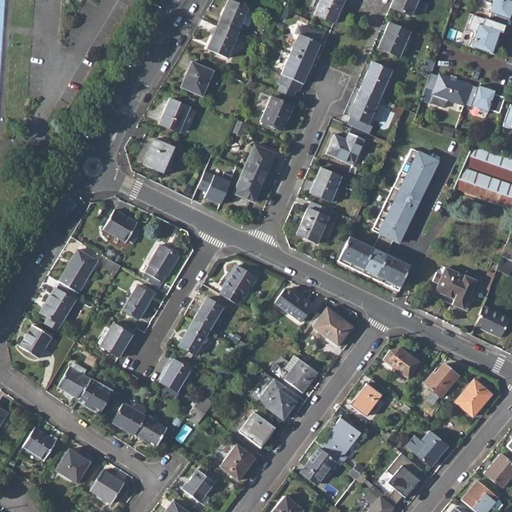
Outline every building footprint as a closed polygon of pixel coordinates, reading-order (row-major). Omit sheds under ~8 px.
[(229,0),(219,24),(238,33),(241,25),(247,11),(248,9),(229,0)] [(320,0),(313,17),(333,25),(343,0),(320,0)] [(393,0),(390,8),(411,17),(417,0),(393,0)] [(505,25),(507,26),(511,10),(511,1),(507,0),(478,0),(479,0),(491,4),(488,12),(491,13),(488,20),(505,25)] [(249,29),(255,15),(247,11),(241,25),(249,29)] [(475,32),(470,47),(491,54),(499,32),(502,33),(505,25),(488,20),(473,14),(467,29),(475,32)] [(207,51),(228,60),(239,33),(238,33),(219,24),(207,51)] [(377,49),(399,58),(410,33),(388,24),(377,49)] [(289,56),(311,65),(319,45),(318,44),(321,35),(301,27),(298,28),(295,35),(298,36),(289,56)] [(298,93),(302,85),(311,65),(289,56),(281,76),(278,84),(280,85),(296,92),(298,93)] [(180,88),(201,97),(212,72),(191,63),(180,88)] [(360,90),(380,99),(392,71),(372,63),(360,90)] [(449,80),(439,76),(438,78),(430,76),(421,102),(444,108),(447,100),(464,106),(464,105),(470,87),(455,82),(454,83),(448,81),(449,80)] [(277,92),(292,99),(296,92),(280,85),(277,92)] [(487,115),(494,92),(478,87),(477,90),(470,87),(464,105),(479,110),(478,112),(487,115)] [(351,119),(368,126),(380,99),(360,90),(353,106),(354,107),(349,118),(351,119)] [(260,123),(282,133),(293,108),(271,99),(260,123)] [(158,125),(178,134),(189,109),(169,100),(158,125)] [(502,127),(511,130),(511,106),(510,106),(502,127)] [(351,119),(348,126),(369,135),(373,128),(368,126),(351,119)] [(327,155),(353,167),(365,141),(349,135),(346,141),(335,137),(327,155)] [(144,166),(167,176),(179,150),(155,140),(144,166)] [(243,170),(264,179),(275,155),(254,146),(243,170)] [(464,167),(511,182),(511,159),(472,146),(464,167)] [(371,231),(380,234),(386,238),(426,157),(411,149),(371,231)] [(400,244),(440,163),(426,157),(386,238),(380,234),(373,249),(385,255),(392,240),(400,244)] [(331,202),(335,204),(343,187),(338,185),(341,178),(321,169),(309,194),(330,203),(331,202)] [(453,192),(511,211),(511,185),(462,169),(453,192)] [(233,194),(254,203),(264,179),(243,170),(233,194)] [(103,230),(125,243),(126,241),(133,245),(141,230),(135,227),(136,224),(114,210),(103,230)] [(295,236),(315,245),(327,219),(307,210),(295,236)] [(373,249),(348,237),(337,262),(398,292),(409,267),(385,255),(373,249)] [(163,284),(179,256),(160,245),(144,273),(146,274),(142,280),(156,289),(160,282),(163,284)] [(502,257),(511,262),(511,251),(506,248),(502,257)] [(58,283),(78,295),(98,262),(78,250),(58,283)] [(499,265),(497,270),(509,276),(511,270),(511,262),(502,257),(499,265)] [(104,267),(116,273),(120,267),(108,260),(104,267)] [(497,270),(499,265),(492,263),(482,289),(490,292),(497,270)] [(219,295),(237,306),(241,299),(241,300),(255,277),(235,266),(222,288),(223,289),(219,295)] [(433,298),(465,309),(469,297),(474,299),(482,277),(467,271),(465,276),(445,268),(442,275),(436,273),(432,282),(438,285),(433,298)] [(122,310),(138,320),(152,296),(136,287),(122,310)] [(44,324),(57,331),(75,301),(55,289),(40,313),(48,318),(44,324)] [(274,303),(300,323),(310,308),(284,289),(274,303)] [(193,322),(209,331),(222,308),(206,299),(193,322)] [(475,326),(500,338),(509,319),(484,307),(475,326)] [(312,328),(337,346),(351,327),(326,308),(312,328)] [(178,346),(194,355),(209,331),(193,322),(178,346)] [(99,348),(118,359),(132,335),(113,324),(99,348)] [(20,347),(39,359),(52,337),(33,326),(20,347)] [(382,360),(406,378),(418,362),(400,349),(389,351),(382,360)] [(285,369),(290,373),(299,360),(294,357),(285,369)] [(160,383),(177,392),(190,370),(173,360),(160,383)] [(317,374),(299,360),(290,373),(284,380),(302,393),(317,374)] [(424,385),(439,397),(456,376),(442,364),(424,385)] [(57,387),(79,400),(90,380),(69,368),(57,387)] [(222,384),(230,374),(221,368),(214,378),(222,384)] [(264,406),(282,420),(295,402),(299,397),(273,378),(258,398),(266,404),(264,406)] [(78,402),(100,414),(112,393),(90,380),(79,400),(78,402)] [(364,417),(380,395),(382,397),(386,392),(371,380),(366,385),(365,384),(349,406),(364,417)] [(455,402),(472,417),(491,395),(473,380),(455,402)] [(194,406),(205,414),(213,403),(202,395),(194,406)] [(112,423),(134,435),(135,433),(145,416),(123,404),(112,423)] [(400,410),(406,414),(410,409),(404,405),(400,410)] [(186,417),(197,425),(205,414),(194,406),(191,409),(186,417)] [(238,432),(259,447),(273,428),(252,413),(238,432)] [(323,448),(341,461),(344,460),(345,458),(345,455),(344,454),(361,430),(342,415),(323,440),(325,441),(321,444),(321,446),(323,448)] [(145,416),(135,433),(157,446),(166,429),(145,416)] [(22,447),(43,460),(55,441),(34,428),(22,447)] [(429,468),(447,447),(428,432),(420,442),(413,437),(405,447),(429,468)] [(219,466),(238,479),(253,459),(234,445),(219,466)] [(301,470),(317,483),(328,469),(333,473),(341,461),(323,448),(320,451),(317,449),(301,470)] [(55,470),(76,483),(89,462),(68,449),(55,470)] [(421,471),(401,454),(386,472),(392,477),(386,483),(393,490),(386,498),(394,505),(401,497),(403,498),(413,487),(409,484),(413,479),(421,471)] [(484,474),(501,488),(511,474),(511,464),(500,454),(484,474)] [(347,475),(354,480),(359,475),(352,469),(347,475)] [(89,491),(111,504),(123,484),(102,470),(89,491)] [(182,490),(200,504),(215,484),(197,470),(182,490)] [(354,480),(361,486),(363,484),(369,489),(372,486),(366,481),(359,475),(354,480)] [(417,482),(413,479),(409,484),(413,487),(417,482)] [(461,500),(474,511),(486,511),(498,499),(477,481),(461,500)] [(389,511),(395,505),(394,505),(386,498),(372,486),(369,489),(362,497),(372,505),(366,511),(389,511)] [(270,511),(300,511),(302,510),(284,495),(270,511)] [(313,504),(317,508),(324,500),(320,497),(313,504)] [(164,511),(186,511),(173,502),(164,511)]
